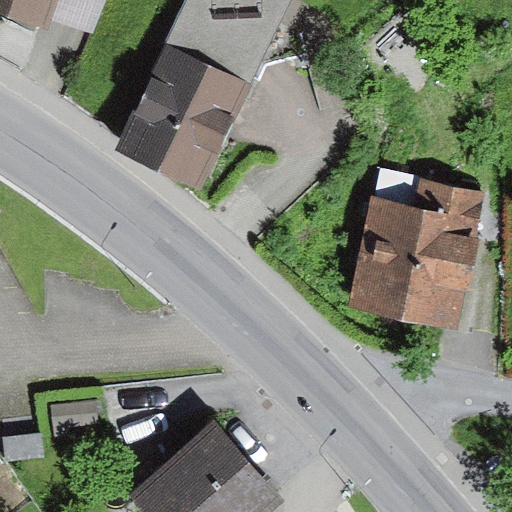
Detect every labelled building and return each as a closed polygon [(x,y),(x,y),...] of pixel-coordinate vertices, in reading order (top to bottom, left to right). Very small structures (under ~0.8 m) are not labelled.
[(0,0),(0,12),(45,28),(49,19),(55,0),(0,0)] [(106,0),(55,0),(49,19),(94,35),(106,0)] [(289,0),(187,0),(118,147),(202,186),(289,0)] [(414,206),(374,198),(352,309),(460,330),(488,188),(421,175),(414,206)] [(226,427),(141,500),(150,511),(294,511),(298,510),(226,427)]
